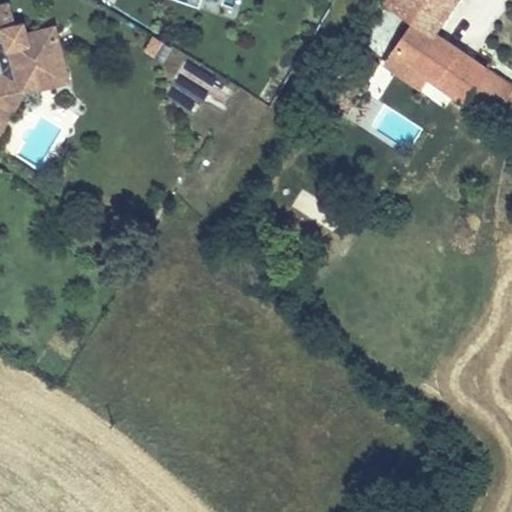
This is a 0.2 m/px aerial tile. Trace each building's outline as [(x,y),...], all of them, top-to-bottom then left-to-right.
[(381,0),(404,15),(427,31),(449,0),(381,0)] [(0,83),(5,76),(53,64),(46,26),(13,33),(11,22),(7,8),(0,9),(0,83)] [(44,15),(11,22),(13,33),(46,26),(44,15)] [(439,40),(404,15),(389,36),(384,43),(418,69),(439,40)] [(384,43),(389,36),(368,22),(339,65),(359,79),(384,43)] [(164,61),(172,44),(151,34),(143,51),(164,61)] [(453,50),(439,40),(418,69),(432,79),(453,50)] [(444,88),(466,59),(460,55),(453,50),(432,79),(444,88)] [(480,70),(466,59),(444,88),(460,99),(480,70)] [(56,75),(53,64),(5,76),(0,83),(0,105),(14,84),(56,75)] [(357,83),(337,69),(321,89),(340,104),(357,83)] [(511,79),(494,73),(483,99),(505,108),(511,89),(511,79)]
